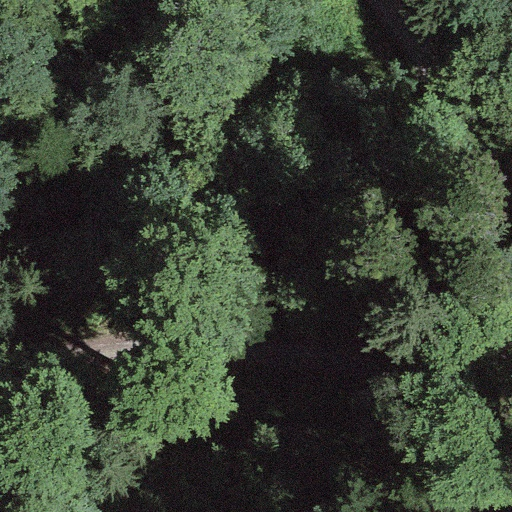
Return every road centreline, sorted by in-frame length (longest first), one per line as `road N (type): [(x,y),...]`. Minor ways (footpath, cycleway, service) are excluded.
road 1 (track): [(511,338),(220,318),(110,326),(0,358)]
road 2 (track): [(401,0),(511,159)]
